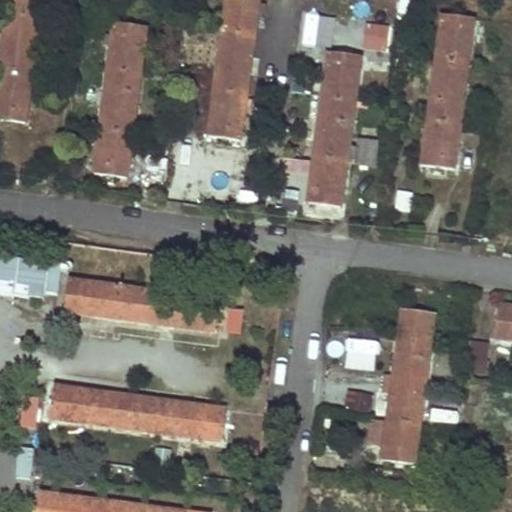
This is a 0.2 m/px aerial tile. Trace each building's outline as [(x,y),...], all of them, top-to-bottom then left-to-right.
[(6,0),(0,50),(0,119),(6,120),(23,123),(39,0),(6,0)] [(223,0),(204,137),(217,139),(235,141),(255,0),(223,0)] [(329,52),(334,21),(302,16),(297,47),(329,52)] [(443,17),(423,166),(439,168),(453,170),(473,21),(443,17)] [(112,25),(92,173),(104,175),(123,177),(143,29),(112,25)] [(326,54),(304,204),(318,206),(336,208),(356,58),(326,54)] [(374,166),(376,140),(358,139),(356,165),(374,166)] [(241,201),(243,183),(209,179),(207,197),(241,201)] [(408,213),(411,192),(396,190),(393,211),(408,213)] [(0,257),(0,296),(53,304),(59,267),(0,257)] [(66,280),(62,312),(212,333),(216,301),(66,280)] [(476,304),(471,341),(487,343),(492,306),(476,304)] [(511,307),(498,305),(493,337),(511,340),(511,307)] [(381,447),(379,460),(411,465),(433,313),(400,309),(387,400),(384,422),(371,420),(368,445),(381,447)] [(346,358),(373,364),(378,342),(351,336),(346,358)] [(485,372),(487,343),(468,342),(466,371),(485,372)] [(53,387),(48,419),(219,443),(224,411),(53,387)] [(347,391),(344,409),(369,414),(372,395),(347,391)] [(173,511),(38,493),(35,511),(173,511)]
